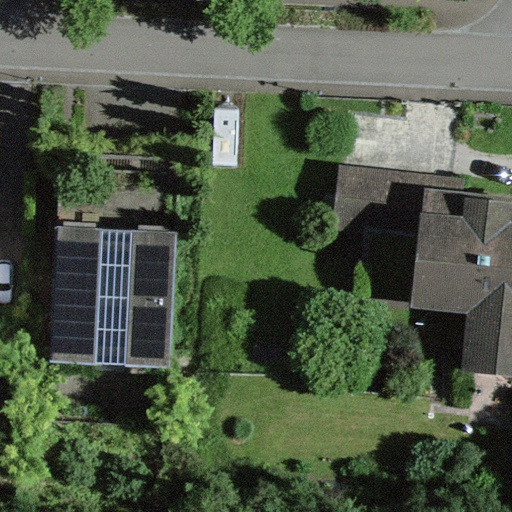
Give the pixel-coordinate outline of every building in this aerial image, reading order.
[(226,107),(223,164),(249,166),(252,108),(226,107)] [(61,153),(58,228),(177,234),(180,158),(61,153)] [(397,232),(402,178),(343,172),(338,223),(366,226),(365,229),(397,232)] [(424,235),(428,200),(433,201),(436,178),(403,175),(402,178),(397,232),(424,235)] [(397,232),(365,229),(359,295),(477,306),(472,365),(511,368),(511,208),(433,201),(428,200),(424,235),(397,232)] [(58,228),(52,364),(172,369),(177,234),(58,228)]
